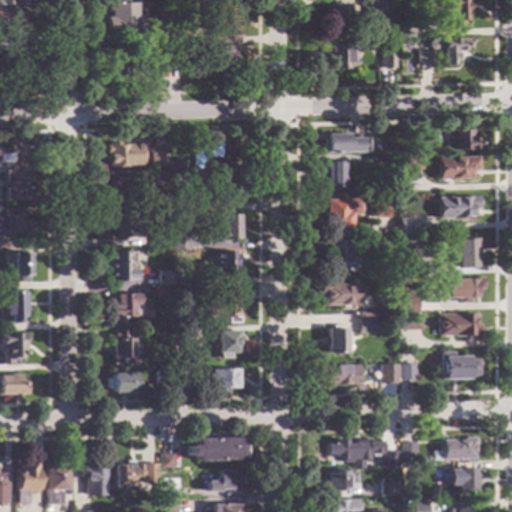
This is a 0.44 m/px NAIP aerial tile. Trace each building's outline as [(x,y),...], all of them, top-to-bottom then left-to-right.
[(385,0),(386,15),(367,16),(367,0),(385,0)] [(463,0),(463,2),(464,2),(464,11),(463,11),(464,20),(462,20),(462,27),(446,27),(446,21),(445,21),(445,12),(426,13),(426,0),(463,0)] [(132,4),(136,4),(136,11),(133,11),(133,23),(136,23),(137,30),(133,30),(133,32),(126,32),(126,36),(117,37),(117,32),(107,33),(107,31),(102,31),(102,17),(103,17),(102,5),(106,5),(106,4),(132,3),(132,4)] [(234,13),(238,13),(239,31),(211,32),(210,4),(234,3),(234,13)] [(346,25),(340,25),(339,31),(328,31),(328,25),(322,25),(323,4),(346,4),(346,25)] [(23,30),(5,30),(5,37),(0,37),(0,8),(23,8),(23,30)] [(168,40),(152,40),(152,18),(167,18),(168,40)] [(185,44),(170,44),(169,30),(185,29),(185,44)] [(461,40),(465,40),(468,43),(467,47),(465,50),(462,50),(462,51),(455,51),(455,60),(451,60),(451,65),(437,65),(437,49),(436,49),(436,39),(462,39),(461,40)] [(391,54),(392,54),(392,68),(378,68),(378,54),(379,54),(379,41),(391,41),(391,54)] [(350,69),(326,69),(325,44),(350,44),(350,69)] [(234,53),(231,53),(231,66),(207,67),(206,46),(234,45),(234,53)] [(124,59),(126,59),(126,67),(124,67),(124,77),(102,77),(102,67),(98,67),(98,59),(102,59),(102,48),(124,48),(124,59)] [(169,66),(159,66),(158,51),(168,50),(169,66)] [(181,65),(170,65),(169,51),(180,50),(181,65)] [(431,65),(414,65),(414,52),(431,51),(431,65)] [(21,76),(4,77),(3,54),(21,53),(21,76)] [(471,135),(473,138),(475,138),(475,150),(453,150),(453,130),(471,130),(471,135)] [(433,131),(433,145),(424,145),(424,131),(433,131)] [(347,138),(367,138),(367,154),(321,154),(321,135),(347,135),(347,138)] [(0,141),(18,141),(18,152),(24,152),(24,162),(18,162),(18,163),(0,163),(0,141)] [(118,145),(139,144),(140,166),(126,166),(126,167),(106,167),(106,154),(104,154),(103,145),(105,145),(105,144),(117,144),(118,145)] [(168,165),(149,166),(149,148),(167,147),(168,165)] [(420,169),(397,169),(397,154),(420,154),(420,169)] [(395,170),(380,170),(380,156),(395,156),(395,170)] [(477,170),(471,170),(471,179),(436,180),(435,158),(476,157),(477,170)] [(185,179),(169,179),(169,162),(185,161),(185,179)] [(341,188),(340,188),(340,194),(324,194),(325,187),(323,187),(323,163),(328,163),(328,162),(342,163),(341,188)] [(237,192),(231,192),(231,201),(217,201),(217,185),(209,186),(209,176),(210,176),(210,167),(217,166),(217,165),(236,165),(237,192)] [(168,187),(151,187),(151,169),(168,169),(168,187)] [(26,200),(2,200),(2,189),(0,189),(0,183),(1,183),(1,171),(26,171),(26,200)] [(127,174),(133,174),(133,185),(127,185),(127,192),(107,192),(107,178),(102,178),(102,171),(127,171),(127,174)] [(477,209),(470,209),(470,219),(452,219),(451,218),(436,219),(435,198),(477,197),(477,209)] [(358,215),(348,215),(348,228),(323,228),(323,200),(358,199),(358,215)] [(387,201),(387,218),(371,218),(371,201),(387,201)] [(18,209),(18,218),(28,218),(28,235),(21,235),(21,240),(13,240),(13,234),(0,234),(0,217),(3,217),(3,208),(18,209)] [(127,213),(137,213),(137,224),(127,224),(127,238),(116,238),(116,225),(107,226),(107,210),(127,209),(127,213)] [(238,239),(216,240),(215,222),(219,222),(218,216),(237,215),(238,239)] [(414,235),(397,235),(397,219),(414,219),(414,235)] [(168,246),(151,246),(151,228),(168,228),(168,246)] [(187,249),(171,249),(171,234),(187,234),(187,249)] [(436,258),(406,259),(405,239),(435,237),(436,258)] [(477,259),(475,260),(475,268),(455,268),(454,240),(477,239),(477,259)] [(355,252),(346,253),(346,270),(328,270),(327,241),(355,240),(355,252)] [(383,251),(383,255),(380,258),(376,257),(375,255),(375,251),(377,249),(381,249),(383,251)] [(127,270),(134,270),(134,280),(126,280),(126,281),(107,281),(107,253),(127,252),(127,270)] [(234,255),(236,255),(237,262),(235,262),(236,277),(224,278),(224,268),(214,269),(214,252),(234,252),(234,255)] [(27,282),(17,282),(17,275),(9,275),(7,275),(7,272),(7,270),(9,269),(8,262),(11,262),(11,255),(27,255),(27,282)] [(378,279),(362,280),(362,271),(378,270),(378,279)] [(187,285),(172,285),(172,271),(187,272),(187,285)] [(170,286),(156,286),(156,272),(170,272),(170,286)] [(482,289),(477,289),(477,296),(475,296),(476,298),(469,299),(469,303),(457,303),(457,299),(444,299),(444,280),(481,279),(482,289)] [(358,305),(323,306),(323,294),(318,294),(317,284),(358,283),(358,305)] [(170,303),(155,303),(155,288),(170,287),(170,303)] [(198,299),(182,299),(182,287),(198,287),(198,299)] [(24,318),(20,318),(20,324),(6,324),(6,319),(2,319),(1,303),(0,303),(0,293),(1,293),(1,292),(23,291),(24,318)] [(136,304),(140,304),(140,317),(108,317),(108,306),(113,306),(113,295),(136,294),(136,304)] [(399,295),(398,313),(414,313),(414,295),(399,295)] [(238,324),(225,325),(225,318),(204,318),(204,300),(238,299),(238,324)] [(439,313),(424,313),(424,302),(439,302),(439,313)] [(372,322),(356,323),(356,312),(372,312),(372,322)] [(475,325),(480,325),(480,334),(478,334),(478,341),(463,341),(463,336),(436,336),(435,314),(475,314),(475,325)] [(420,331),(397,331),(397,315),(420,315),(420,331)] [(372,334),(357,334),(357,324),(372,323),(372,334)] [(344,354),(324,354),(324,345),(320,345),(320,338),(324,338),(324,329),(343,329),(344,354)] [(187,346),(171,346),(171,330),(187,330),(187,346)] [(126,335),(131,335),(132,362),(129,362),(129,364),(111,365),(110,359),(109,359),(108,332),(126,331),(126,335)] [(239,339),(237,339),(237,351),(236,351),(236,354),(230,354),(230,359),(218,359),(218,353),(215,353),(215,331),(239,331),(239,339)] [(24,343),(21,343),(21,359),(15,359),(15,366),(3,366),(3,348),(0,348),(0,335),(24,334),(24,343)] [(452,357),(469,357),(469,359),(477,359),(478,377),(470,377),(470,380),(439,380),(438,353),(452,353),(452,357)] [(414,380),(398,380),(398,365),(414,365),(414,380)] [(357,389),(350,389),(350,386),(323,386),(323,376),(317,376),(317,367),(323,367),(323,366),(356,366),(357,389)] [(396,383),(380,384),(379,367),(396,367),(396,383)] [(238,389),(224,389),(224,391),(220,391),(220,389),(211,390),(210,370),(238,369),(238,389)] [(170,386),(155,386),(154,371),(170,371),(170,386)] [(187,387),(172,388),(172,371),(187,371),(187,387)] [(133,393),(111,393),(111,389),(105,389),(105,379),(110,379),(110,374),(133,374),(133,393)] [(18,382),(25,382),(26,395),(18,395),(18,397),(13,397),(13,396),(0,396),(0,376),(18,376),(18,382)] [(237,445),(241,445),(241,457),(236,458),(236,461),(218,461),(218,462),(192,463),(192,457),(185,457),(185,446),(191,446),(191,439),(237,438),(237,445)] [(474,447),(473,447),(473,460),(441,460),(440,440),(462,440),(462,438),(474,438),(474,447)] [(346,443),(352,443),(352,442),(366,441),(366,446),(368,446),(368,451),(366,451),(366,456),(357,456),(357,461),(342,461),(342,460),(333,460),(333,457),(323,457),(323,443),(332,443),(332,440),(346,440),(346,443)] [(397,465),(392,465),(392,458),(381,458),(381,442),(396,442),(397,465)] [(415,459),(399,459),(399,443),(414,443),(415,459)] [(173,469),(158,469),(158,455),(173,455),(173,469)] [(132,465),(140,465),(140,480),(136,480),(137,487),(120,487),(120,485),(113,485),(112,466),(126,465),(126,461),(132,461),(132,465)] [(156,483),(140,483),(140,480),(140,465),(140,463),(156,463),(156,483)] [(35,495),(25,495),(25,496),(15,497),(15,469),(22,469),(22,465),(35,465),(35,495)] [(104,496),(83,497),(83,478),(78,478),(78,468),(83,468),(83,465),(104,465),(104,496)] [(65,490),(61,490),(61,505),(44,505),(43,489),(43,467),(65,466),(65,490)] [(473,493),(456,494),(455,485),(447,485),(446,468),(473,468),(473,493)] [(239,484),(238,484),(238,490),(217,490),(217,492),(205,492),(204,482),(215,482),(215,471),(239,471),(239,484)] [(353,472),(356,472),(356,485),(349,485),(348,488),(346,488),(346,492),(323,491),(323,485),(321,485),(321,479),(323,479),(323,472),(345,472),(345,471),(353,471),(353,472)] [(396,496),(379,497),(378,479),(396,479),(396,496)] [(181,496),(167,497),(167,486),(181,486),(181,496)] [(355,511),(323,511),(323,510),(318,510),(318,500),(355,500),(355,511)] [(176,501),(176,511),(161,511),(161,501),(176,501)]
